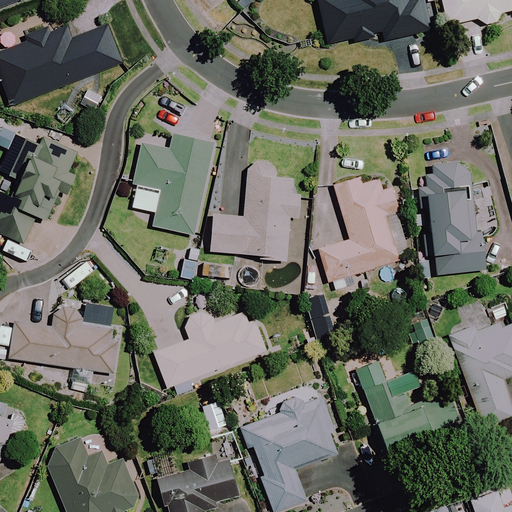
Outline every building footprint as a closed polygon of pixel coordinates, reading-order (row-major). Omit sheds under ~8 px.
[(0,0),(0,9),(22,0),(0,0)] [(314,0),(325,45),(381,32),(383,41),(429,31),(421,0),(314,0)] [(511,11),(511,0),(440,0),(445,26),(478,20),(479,21),(481,22),(483,23),(485,24),(487,24),(489,25),(491,24),(493,24),(495,23),(496,22),(498,21),(499,19),(500,17),(501,15),(501,13),(511,11)] [(120,64),(106,27),(70,40),(65,29),(0,53),(0,81),(9,106),(120,64)] [(74,155),(26,134),(6,182),(18,187),(12,200),(0,194),(0,236),(22,245),(34,217),(44,222),(56,194),(65,198),(74,176),(67,173),(74,155)] [(211,145),(173,137),(170,152),(140,146),(132,186),(159,191),(151,227),(192,236),(211,145)] [(435,255),(437,276),(483,271),(479,232),(475,233),(468,168),(460,169),(459,160),(429,162),(430,172),(420,173),(422,193),(424,214),(416,215),(417,231),(420,257),(435,255)] [(275,165),(249,162),(242,218),(210,214),(205,251),(284,260),(289,218),(296,219),(299,195),(290,194),(292,180),(274,178),(275,165)] [(381,192),(377,180),(361,185),(359,179),(332,187),(348,241),(317,250),(330,292),(345,288),(342,278),(397,262),(383,215),(396,211),(389,189),(381,192)] [(231,266),(199,262),(198,276),(230,279),(231,266)] [(265,352),(250,311),(211,325),(206,312),(184,320),(191,340),(152,354),(165,389),(265,352)] [(79,326),(80,318),(52,314),(51,327),(11,322),(6,360),(112,373),(115,341),(107,340),(108,330),(79,326)] [(511,375),(511,322),(470,338),(465,324),(448,330),(484,430),(511,420),(511,408),(501,379),(511,375)] [(408,378),(386,387),(375,362),(351,372),(379,439),(386,456),(425,440),(423,435),(457,421),(447,397),(420,408),(417,401),(408,378)] [(331,432),(319,399),(300,406),(298,400),(273,409),(276,415),(240,428),(246,447),(251,445),(261,474),(258,475),(271,511),(275,511),(305,501),(293,470),(335,454),(327,433),(331,432)] [(0,460),(10,435),(19,438),(26,418),(10,411),(6,422),(0,419),(0,460)] [(126,511),(131,510),(136,496),(125,461),(106,467),(101,453),(85,458),(79,439),(59,446),(49,464),(64,511),(126,511)] [(209,511),(219,509),(217,503),(237,497),(225,460),(216,462),(214,456),(188,464),(190,470),(155,481),(164,511),(209,511)] [(511,511),(511,506),(501,511),(494,493),(469,503),(472,511),(511,511)]
